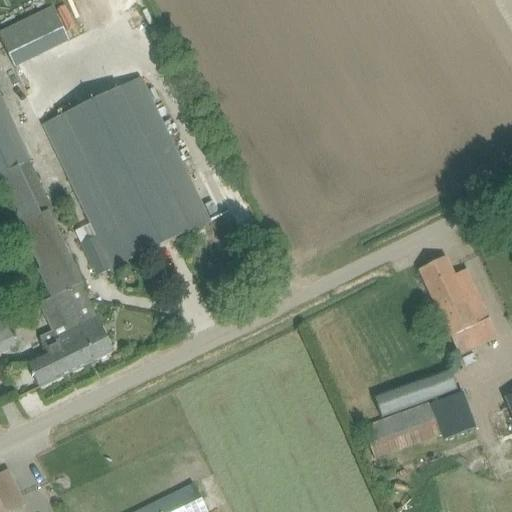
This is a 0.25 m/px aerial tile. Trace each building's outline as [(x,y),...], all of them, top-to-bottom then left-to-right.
[(47,6),(0,29),(0,47),(10,68),(64,41),(47,6)] [(210,222),(201,204),(139,79),(41,127),(94,234),(93,234),(111,270),(210,222)] [(38,268),(36,270),(50,300),(51,299),(84,366),(113,352),(80,284),(83,283),(48,211),(52,209),(0,97),(0,201),(12,226),(17,224),(38,268)] [(496,337),(474,288),(466,270),(454,276),(445,258),(419,270),(428,288),(456,354),(496,337)] [(39,388),(84,366),(51,299),(50,300),(38,306),(51,334),(38,340),(44,352),(24,362),(32,377),(33,377),(39,388)] [(14,347),(3,321),(0,322),(0,341),(5,352),(14,347)] [(447,373),(371,393),(376,413),(452,393),(447,373)] [(474,430),(461,394),(432,405),(431,403),(363,428),(374,461),(441,436),(442,441),(474,430)] [(101,443),(56,464),(67,487),(93,475),(98,486),(132,469),(126,458),(112,465),(101,443)] [(0,511),(4,510),(4,511),(5,511),(22,504),(6,472),(0,475),(0,511)] [(205,511),(192,485),(136,511),(205,511)]
